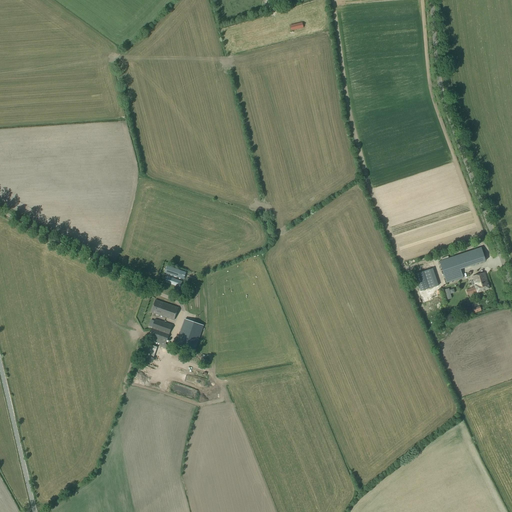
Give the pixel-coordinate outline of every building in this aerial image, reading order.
[(290,25),(291,31),(303,28),(302,23),(290,25)] [(481,248),(439,262),(446,283),(463,277),(460,269),(485,261),(481,248)] [(166,269),(165,273),(178,277),(179,274),(180,270),(167,266),(166,269)] [(485,273),(472,277),(475,287),(466,290),(467,294),(476,292),(477,293),(490,289),(485,273)] [(166,283),(173,285),(175,279),(168,277),(166,283)] [(449,289),(445,290),(447,300),(451,299),(450,294),(453,293),(454,291),(453,289),(449,290),(449,289)] [(155,300),(151,312),(174,320),(178,308),(160,301),(155,300)] [(149,337),(153,338),(152,342),(162,345),(161,347),(164,348),(168,349),(169,346),(166,345),(172,325),(155,319),(153,324),(150,323),(149,327),(152,328),(149,337)] [(185,319),(181,331),(180,331),(177,340),(188,343),(197,346),(204,326),(194,322),(185,319)] [(153,358),(157,347),(145,343),(141,354),(153,358)] [(185,350),(177,347),(175,353),(183,356),(185,350)]
